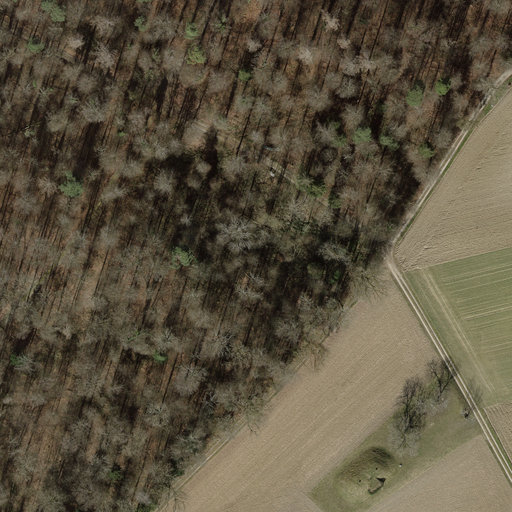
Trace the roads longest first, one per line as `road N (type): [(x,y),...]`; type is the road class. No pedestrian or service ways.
road 1 (track): [(151,511),(384,254),(511,70)]
road 2 (track): [(0,21),(257,153),(360,227),(384,254)]
road 3 (track): [(0,329),(104,205),(153,99),(215,0)]
road 4 (track): [(511,475),(384,254)]
